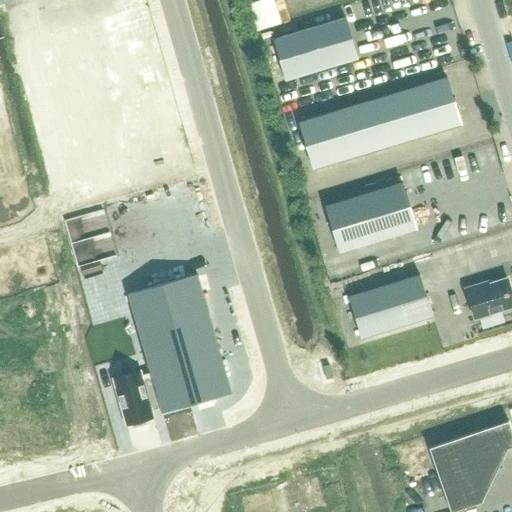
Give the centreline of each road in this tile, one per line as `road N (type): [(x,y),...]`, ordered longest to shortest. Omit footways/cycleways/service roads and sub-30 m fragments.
road 1 (unclassified): [(292,423),(173,0)]
road 2 (unclassified): [(511,360),(292,423)]
road 3 (unclassified): [(292,423),(138,466)]
road 4 (unclassified): [(138,466),(0,499)]
